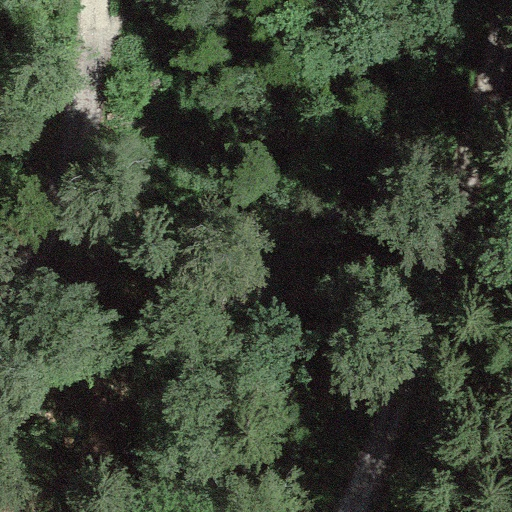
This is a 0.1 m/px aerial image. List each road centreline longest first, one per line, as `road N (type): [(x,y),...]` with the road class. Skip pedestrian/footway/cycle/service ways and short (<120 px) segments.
road 1 (track): [(355,511),(444,287),(495,0)]
road 2 (track): [(0,297),(93,183),(119,0)]
